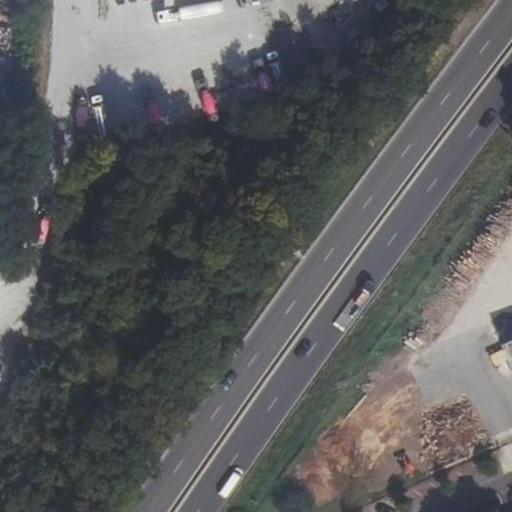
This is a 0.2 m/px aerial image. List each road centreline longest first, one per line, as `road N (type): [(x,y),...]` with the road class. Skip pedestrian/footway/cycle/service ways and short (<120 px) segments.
road 1 (primary): [(511,11),(149,511)]
road 2 (primary): [(192,511),(511,85)]
road 3 (unknown): [(340,0),(333,36),(299,47),(70,49)]
road 4 (unknown): [(70,49),(46,222),(21,298),(0,324)]
